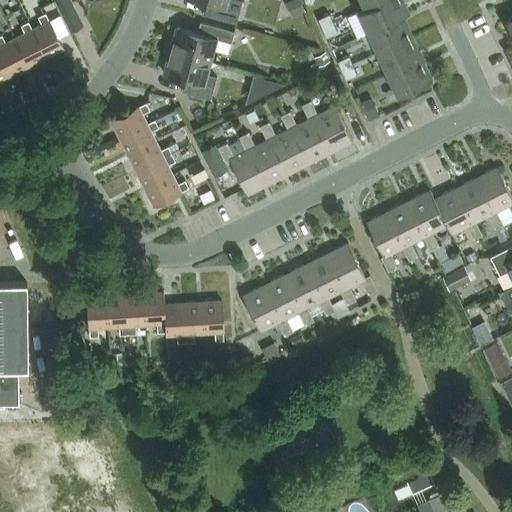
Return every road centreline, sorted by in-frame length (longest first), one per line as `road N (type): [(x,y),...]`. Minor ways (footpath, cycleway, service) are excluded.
road 1 (residential): [(57,141),(112,241),(173,260),(481,115)]
road 2 (residential): [(57,141),(117,62),(145,0)]
